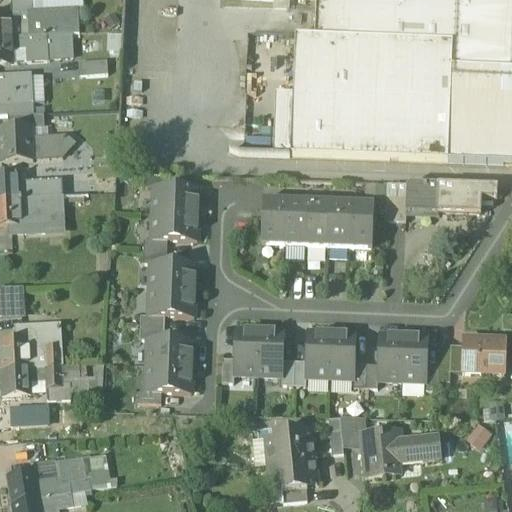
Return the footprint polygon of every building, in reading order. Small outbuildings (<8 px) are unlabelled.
[(45,0),(25,0),(26,2),(33,1),(34,14),(78,11),(83,11),(82,2),(46,4),(45,0)] [(451,70),(511,72),(511,0),(316,0),(316,2),(314,40),(295,39),(293,98),(293,99),(288,102),(288,110),(292,113),(290,157),(290,158),(447,164),(451,70)] [(34,14),(33,1),(26,2),(10,2),(11,15),(27,14),(34,14)] [(27,14),(28,39),(47,38),(59,38),(71,37),(79,37),(78,28),(78,11),(34,14),(27,14)] [(11,40),(28,39),(27,14),(11,15),(10,15),(11,40)] [(0,40),(11,40),(10,15),(0,15),(0,40)] [(59,38),(60,60),(73,60),(71,37),(59,38)] [(28,39),(11,40),(12,52),(25,52),(26,64),(48,63),(48,61),(47,38),(28,39)] [(47,38),(48,61),(60,60),(59,38),(47,38)] [(0,65),(12,65),(12,56),(12,52),(11,40),(0,40),(0,65)] [(79,66),(79,80),(108,78),(107,64),(79,66)] [(511,166),(511,72),(451,70),(447,164),(511,166)] [(0,107),(32,106),(31,77),(0,78),(0,107)] [(272,157),(290,157),(292,113),(288,110),(288,102),(293,99),(293,98),(275,98),(272,157)] [(32,106),(0,107),(0,119),(7,119),(33,118),(32,106)] [(31,130),(31,131),(44,131),(43,118),(33,118),(7,119),(8,131),(31,130)] [(0,131),(0,158),(0,166),(33,164),(33,163),(62,161),(75,147),(67,140),(32,141),(31,131),(31,130),(8,131),(0,131)] [(0,203),(19,203),(18,185),(19,185),(18,177),(0,177),(0,203)] [(153,193),(169,193),(170,181),(146,180),(145,192),(153,193)] [(62,183),(19,185),(18,185),(19,203),(20,202),(58,200),(63,200),(62,183)] [(385,226),(405,227),(406,216),(406,190),(387,189),(387,190),(385,226)] [(438,218),(480,219),(481,204),(497,204),(497,194),(406,190),(406,216),(438,217),(438,218)] [(153,193),(152,218),(198,220),(199,194),(169,193),(153,193)] [(58,200),(20,202),(21,228),(21,236),(44,235),(44,230),(59,230),(58,200)] [(0,228),(11,228),(21,228),(20,202),(19,203),(0,203),(0,228)] [(261,250),(283,251),(285,206),(263,205),(261,246),(261,250)] [(283,251),(305,252),(307,207),(285,206),(283,251)] [(305,252),(327,253),(329,207),(307,207),(305,252)] [(327,253),(349,253),(351,208),(329,207),(327,253)] [(374,209),(351,208),(349,253),(372,255),(374,209)] [(197,246),(198,220),(152,218),(151,244),(167,245),(197,246)] [(11,236),(21,236),(21,228),(11,228),(11,236)] [(143,256),(167,257),(167,245),(151,244),(143,244),(143,256)] [(150,268),(166,269),(167,257),(143,256),(142,268),(150,268)] [(150,268),(149,294),(195,296),(196,270),(166,269),(150,268)] [(0,291),(0,319),(22,319),(21,291),(0,291)] [(194,322),(195,296),(149,294),(148,320),(164,321),(194,322)] [(140,332),(164,333),(164,321),(148,320),(140,320),(140,332)] [(16,333),(17,344),(28,343),(29,371),(45,370),(61,369),(62,369),(60,330),(16,333)] [(147,344),(163,345),(164,333),(140,332),(139,344),(147,344)] [(234,379),(258,380),(259,335),(235,334),(234,363),(234,379)] [(283,336),(259,335),(258,380),(282,381),(282,365),(283,336)] [(306,382),(330,383),(331,337),(307,336),(306,366),(306,382)] [(355,338),(331,337),(330,383),(354,384),(354,368),(355,338)] [(377,385),(402,386),(403,340),(379,339),(378,369),(377,385)] [(427,341),(403,340),(402,386),(426,387),(426,371),(427,341)] [(0,372),(29,371),(28,343),(17,344),(15,344),(0,344),(0,372)] [(462,377),(504,379),(505,344),(463,343),(463,351),(462,377)] [(147,344),(146,370),(192,372),(193,346),(163,345),(147,344)] [(439,350),(438,371),(438,386),(449,386),(450,377),(451,350),(439,350)] [(463,351),(451,350),(450,377),(462,377),(463,351)] [(221,387),(233,387),(234,379),(234,363),(222,363),(221,387)] [(281,389),(293,389),(294,365),(282,365),(282,381),(281,389)] [(306,366),(294,365),(293,389),(305,390),(306,382),(306,366)] [(353,392),(365,393),(366,369),(354,368),(354,384),(353,392)] [(61,369),(45,370),(45,384),(46,392),(62,391),(61,369)] [(378,369),(366,369),(365,393),(377,393),(377,385),(378,369)] [(30,385),(45,384),(45,370),(29,371),(30,385)] [(191,398),(192,372),(146,370),(145,396),(161,397),(191,398)] [(30,398),(30,385),(29,371),(0,372),(2,400),(30,398)] [(437,395),(438,386),(438,371),(426,371),(426,387),(425,395),(437,395)] [(46,392),(46,408),(70,407),(69,391),(62,391),(46,392)] [(137,408),(161,409),(161,397),(145,396),(137,396),(137,408)] [(11,412),(12,430),(47,428),(46,411),(11,412)] [(329,424),(332,460),(344,459),(343,448),(341,423),(329,424)] [(341,423),(343,448),(357,447),(356,435),(354,423),(341,423)] [(354,423),(356,435),(366,434),(365,424),(364,424),(354,423)] [(275,437),(276,437),(276,428),(256,430),(257,444),(266,444),(276,442),(275,437)] [(266,444),(269,470),(314,465),(311,434),(276,437),(275,437),(276,442),(266,444)] [(362,440),(366,482),(385,480),(384,469),(439,463),(437,442),(400,446),(400,438),(395,438),(395,437),(362,440)] [(106,458),(86,462),(89,482),(91,494),(112,491),(106,458)] [(86,462),(55,467),(58,482),(58,487),(70,485),(89,482),(86,462)] [(317,488),(314,465),(269,470),(271,493),(281,492),(281,497),(282,497),(306,494),(307,494),(307,489),(317,488)] [(34,470),(35,476),(37,485),(58,482),(55,467),(34,470)] [(6,481),(11,508),(39,503),(37,485),(35,476),(6,481)] [(37,485),(39,503),(56,500),(54,488),(58,487),(58,482),(37,485)] [(89,482),(70,485),(71,498),(86,495),(91,494),(89,482)] [(54,488),(56,500),(71,498),(70,485),(58,487),(54,488)] [(282,497),(283,508),(307,506),(306,494),(282,497)] [(86,495),(71,498),(73,510),(88,507),(86,495)] [(57,511),(73,510),(71,498),(56,500),(57,511)] [(57,511),(56,500),(39,503),(40,511),(57,511)] [(40,511),(39,503),(11,508),(11,511),(40,511)]
